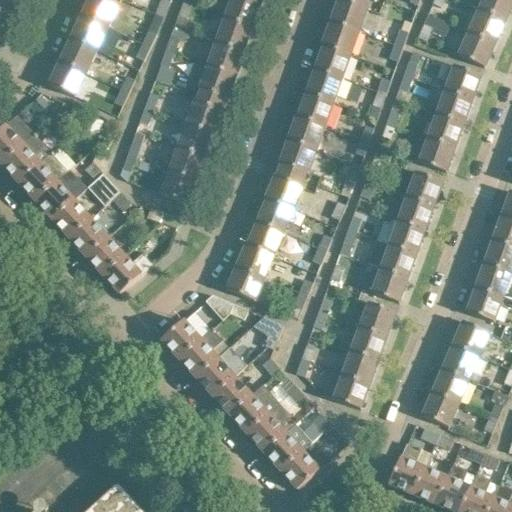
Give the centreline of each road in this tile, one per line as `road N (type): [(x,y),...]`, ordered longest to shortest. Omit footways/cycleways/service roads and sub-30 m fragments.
road 1 (residential): [(364,500),(511,113)]
road 2 (residential): [(120,341),(191,280),(219,242),(313,0)]
road 3 (residential): [(271,511),(120,341)]
road 4 (residential): [(120,341),(0,210)]
road 5 (residential): [(0,108),(30,70),(60,0)]
